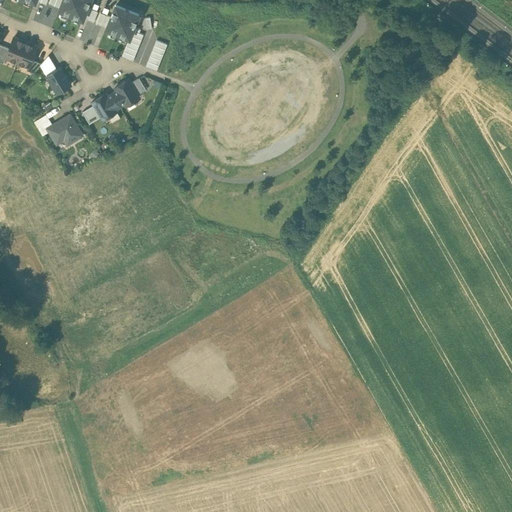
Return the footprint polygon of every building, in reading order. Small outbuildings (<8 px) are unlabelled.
[(91,0),(61,0),(57,10),(83,21),(91,0)] [(141,13),(115,3),(104,30),(131,41),(141,13)] [(25,41),(14,36),(9,48),(5,57),(6,57),(17,61),(25,41)] [(158,69),(169,42),(157,37),(146,64),(158,69)] [(25,41),(17,61),(28,66),(31,59),(37,46),(25,41)] [(2,45),(0,49),(0,61),(3,63),(6,57),(5,57),(9,48),(2,45)] [(41,63),(31,59),(28,66),(26,70),(33,72),(41,63)] [(60,66),(46,75),(57,92),(71,84),(60,66)] [(139,76),(130,81),(138,94),(146,88),(139,76)] [(128,78),(115,86),(117,90),(113,92),(120,104),(124,102),(125,102),(126,104),(139,96),(138,94),(130,81),(128,78)] [(105,92),(92,100),(103,118),(114,112),(116,110),(115,108),(107,95),(105,92)] [(120,104),(113,92),(107,95),(115,108),(120,104)] [(51,197),(18,99),(0,105),(0,151),(5,166),(0,167),(0,175),(3,184),(0,185),(0,199),(7,221),(43,209),(40,201),(51,197)] [(53,124),(47,127),(57,143),(70,135),(73,140),(83,134),(70,114),(53,124)] [(49,119),(37,126),(40,132),(47,127),(53,124),(49,119)] [(103,262),(159,232),(130,177),(29,230),(59,287),(91,271),(88,266),(101,260),(103,262)]
